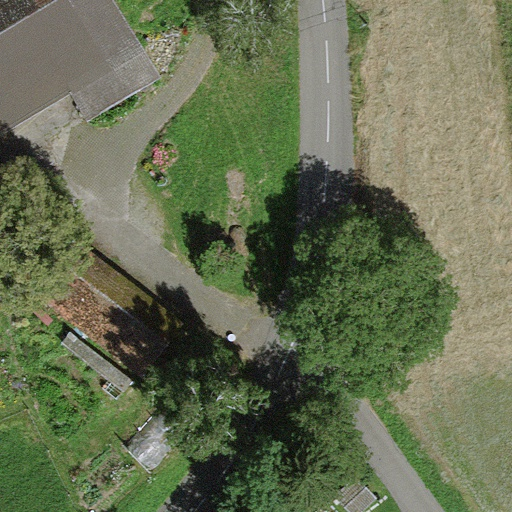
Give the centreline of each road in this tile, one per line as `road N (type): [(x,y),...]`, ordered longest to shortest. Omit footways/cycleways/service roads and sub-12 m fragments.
road 1 (residential): [(319,0),(327,118),(318,240),(295,354),(216,478),(184,511)]
road 2 (track): [(295,354),(421,511)]
